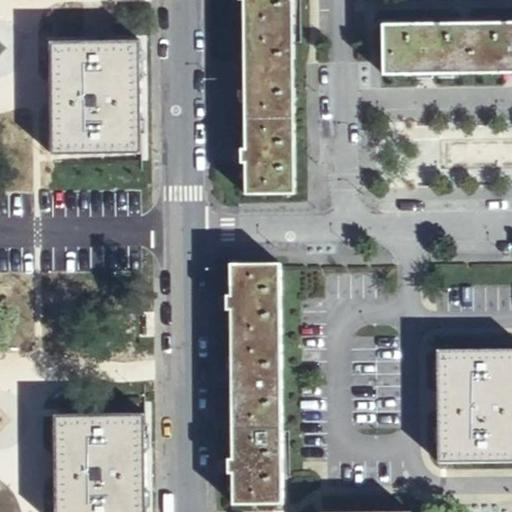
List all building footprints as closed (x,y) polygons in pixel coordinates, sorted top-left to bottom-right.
[(297,196),(295,0),(238,0),(239,4),(247,4),(248,153),(240,153),(240,167),(248,167),(249,197),(297,196)] [(387,77),(511,75),(511,24),(386,26),(387,77)] [(54,154),(142,153),(141,42),(52,43),(53,98),(54,154)] [(230,506),(278,506),(280,267),(232,267),(232,299),(224,299),(224,313),(231,313),(231,462),(224,462),(223,475),(231,475),(230,506)] [(440,463),(511,462),(511,352),(440,353),(440,463)] [(58,511),(146,511),(146,415),(58,415),(58,471),(58,511)]
